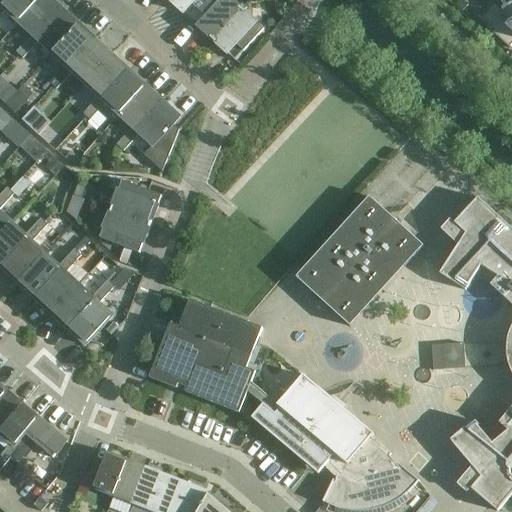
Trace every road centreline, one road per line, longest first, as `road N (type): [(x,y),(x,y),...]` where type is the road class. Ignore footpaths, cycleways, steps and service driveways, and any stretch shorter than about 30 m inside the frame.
road 1 (residential): [(225,109),(95,419)]
road 2 (residential): [(277,511),(220,464),(95,419)]
road 3 (residential): [(108,0),(225,109)]
road 4 (residential): [(95,419),(0,338)]
road 5 (residential): [(225,109),(298,10)]
